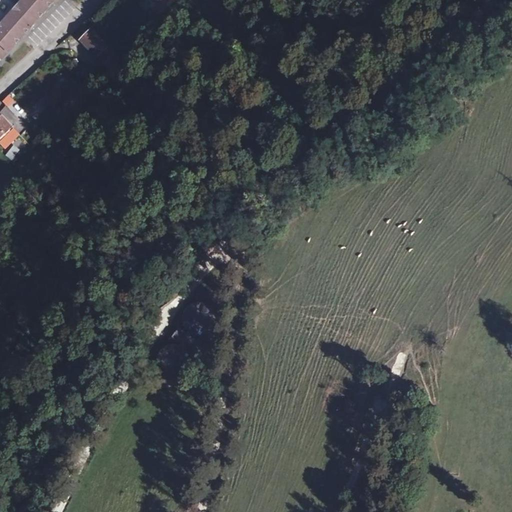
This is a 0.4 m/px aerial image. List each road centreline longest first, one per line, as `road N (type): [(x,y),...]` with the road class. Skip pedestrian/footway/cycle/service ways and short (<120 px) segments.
road 1 (track): [(0,441),(83,349),(131,273),(288,164),(375,121),(434,48),(511,3)]
road 2 (track): [(203,511),(239,285),(241,260),(229,252),(174,301),(56,511)]
road 3 (residential): [(0,87),(89,0)]
